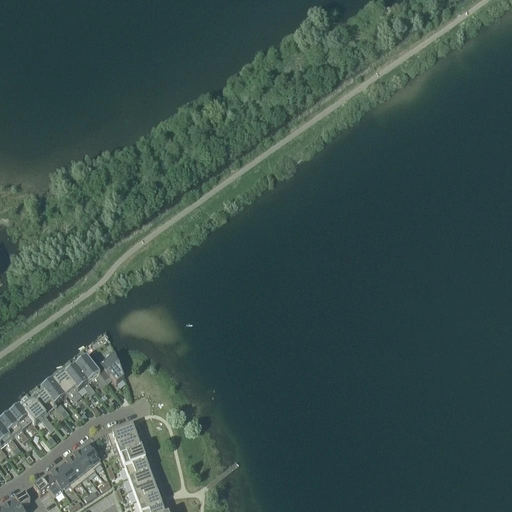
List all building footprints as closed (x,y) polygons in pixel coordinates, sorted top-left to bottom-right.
[(86,361),(85,362),(106,389),(107,388),(105,386),(110,382),(116,389),(123,383),(114,357),(101,368),(97,363),(91,367),(86,361)] [(106,389),(85,362),(74,370),(88,387),(95,382),(102,392),(106,389)] [(88,387),(74,370),(73,371),(64,378),(62,375),(62,376),(77,395),(83,391),(90,400),(95,396),(88,387)] [(77,395),(62,376),(61,376),(52,384),(65,401),(71,397),(77,404),(81,401),(77,396),(77,395)] [(65,401),(52,384),(50,385),(40,393),(60,418),(60,417),(65,414),(59,406),(65,401)] [(60,418),(40,393),(42,395),(41,396),(32,403),(45,420),(52,416),(59,425),(64,422),(60,417),(60,418)] [(45,420),(32,403),(31,404),(21,412),(19,409),(19,410),(34,429),(41,424),(50,436),(55,433),(55,432),(45,420)] [(34,429),(19,410),(18,410),(8,418),(22,435),(27,431),(33,438),(38,435),(34,430),(34,429)] [(28,443),(22,435),(8,418),(7,419),(0,424),(0,428),(11,443),(17,439),(23,446),(28,443)] [(17,451),(11,443),(0,428),(0,452),(7,447),(13,454),(17,451)] [(111,450),(136,441),(132,429),(120,434),(119,432),(106,437),(108,441),(111,450)] [(118,461),(141,452),(136,441),(111,450),(111,451),(116,449),(120,460),(117,460),(118,461)] [(96,450),(92,446),(92,445),(87,449),(91,454),(96,451),(96,450)] [(87,449),(79,455),(93,473),(94,473),(101,467),(91,454),(87,449)] [(145,464),(141,452),(118,461),(122,472),(145,464)] [(93,473),(79,455),(72,461),(87,481),(95,475),(94,473),(93,473)] [(87,481),(72,461),(64,467),(80,487),(87,481)] [(149,475),(145,464),(122,472),(122,473),(124,472),(128,482),(149,475)] [(80,487),(64,467),(57,473),(69,489),(72,493),(80,487)] [(69,489),(57,473),(49,479),(62,495),(69,489)] [(153,486),(149,475),(128,482),(132,494),(153,486)] [(62,495),(49,479),(33,492),(39,500),(48,494),(54,501),(62,495)] [(157,497),(153,486),(132,494),(136,505),(157,497)] [(152,511),(161,509),(157,497),(136,505),(139,511),(152,511)] [(24,498),(6,508),(8,511),(20,511),(21,511),(30,507),(24,498)]
